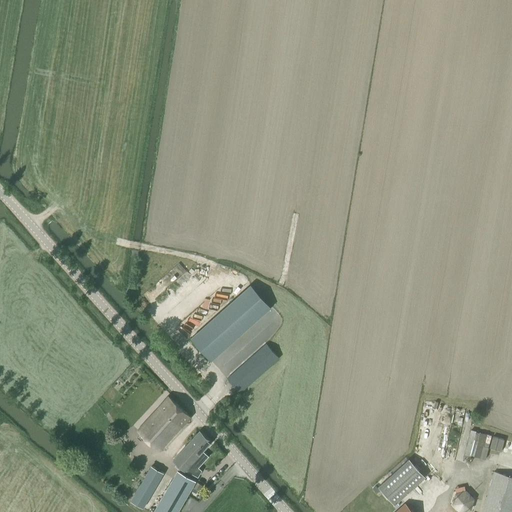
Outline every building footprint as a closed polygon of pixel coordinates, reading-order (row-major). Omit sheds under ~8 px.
[(180,270),(179,272),(184,274),(187,267),(177,264),(176,269),(180,270)] [(251,285),(191,338),(211,361),(271,308),(251,285)] [(227,379),(240,393),(279,358),(266,344),(227,379)] [(137,431),(159,451),(190,417),(169,397),(137,431)] [(476,431),(471,430),(465,454),(469,455),(476,432),(476,431)] [(173,460),(186,471),(198,477),(202,470),(193,463),(212,442),(200,431),(173,460)] [(493,436),(491,447),(502,450),(505,438),(493,436)] [(379,487),(381,489),(395,505),(425,477),(409,459),(379,487)] [(151,464),(132,501),(145,508),(165,472),(151,464)] [(153,511),(177,511),(196,481),(178,471),(153,511)] [(511,511),(511,476),(494,472),(482,511),(511,511)] [(456,494),(453,504),(460,511),(470,509),(473,499),(466,491),(456,494)] [(413,511),(405,503),(395,511),(413,511)]
